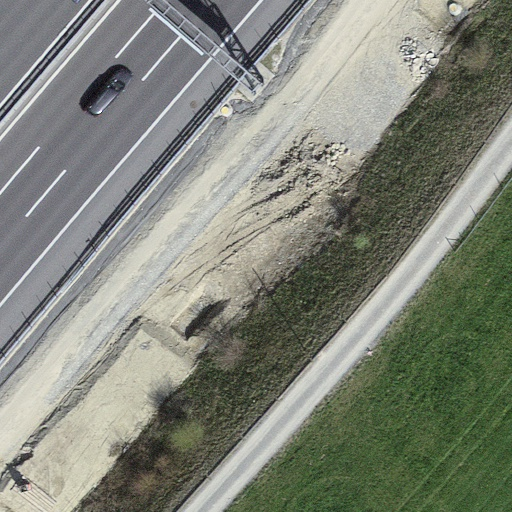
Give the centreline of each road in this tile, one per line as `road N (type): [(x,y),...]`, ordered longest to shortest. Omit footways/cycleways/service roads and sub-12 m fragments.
road 1 (primary): [(463,0),(14,511)]
road 2 (track): [(511,139),(356,340),(200,511)]
road 3 (motorway): [(0,223),(191,0)]
